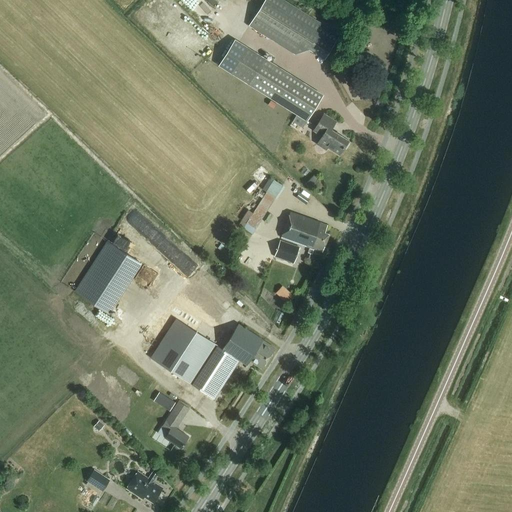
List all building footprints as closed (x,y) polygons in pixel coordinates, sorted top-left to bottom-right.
[(325,59),(340,35),(283,0),(265,0),(249,25),(296,54),(309,49),(325,59)] [(307,121),(323,95),(247,47),(231,73),(307,121)] [(346,148),(349,144),(347,143),(349,141),(331,129),(336,122),(324,114),(314,131),(322,136),(317,144),(326,150),(328,147),(339,155),(344,147),(346,148)] [(306,184),(310,188),(318,178),(314,175),(306,184)] [(238,226),(252,235),(283,187),(270,179),(262,190),(266,193),(246,224),(241,221),(238,226)] [(299,193),(296,198),(306,205),(310,200),(299,193)] [(310,258),(313,250),(322,253),(329,235),(325,233),(328,226),(291,212),(282,238),(309,248),(306,257),(310,258)] [(138,229),(155,247),(166,236),(150,218),(138,229)] [(110,314),(142,263),(106,240),(74,291),(110,314)] [(280,240),(274,257),(293,264),(299,247),(280,240)] [(159,273),(150,285),(156,289),(165,277),(159,273)] [(295,296),(287,289),(281,296),(289,302),(295,296)] [(218,346),(207,339),(176,319),(151,357),(194,384),(216,399),(241,360),(248,365),(250,361),(262,368),(275,348),(239,325),(221,353),(216,350),(218,346)] [(167,397),(162,406),(170,411),(175,402),(167,397)] [(164,423),(171,428),(165,437),(182,448),(189,437),(176,428),(189,409),(178,402),(164,423)] [(104,424),(99,420),(94,426),(99,430),(104,424)] [(110,479),(94,469),(87,480),(88,481),(86,484),(99,493),(101,490),(103,491),(110,479)] [(154,503),(163,488),(152,481),(157,474),(153,471),(148,478),(137,472),(126,489),(139,498),(141,495),(154,503)]
